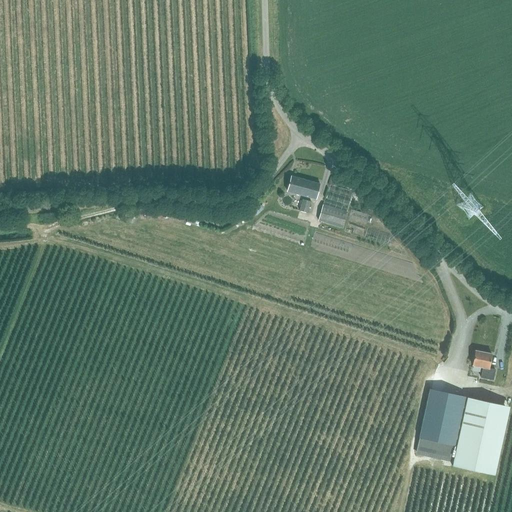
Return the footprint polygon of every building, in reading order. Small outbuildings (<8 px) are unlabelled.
[(316,200),(319,183),(292,176),(288,193),(316,200)] [(311,201),(303,199),(300,211),(308,213),(311,201)] [(259,204),(252,210),(256,215),(263,208),(259,204)] [(347,211),(323,204),(319,220),(342,227),(347,211)] [(487,368),(490,354),(474,350),(471,365),(482,367),(481,372),(487,374),(486,378),(491,379),(493,369),(487,368)] [(428,388),(417,437),(446,443),(442,459),(449,461),(453,445),(464,396),(431,389),(428,388)] [(493,474),(508,406),(466,396),(450,464),(493,474)]
